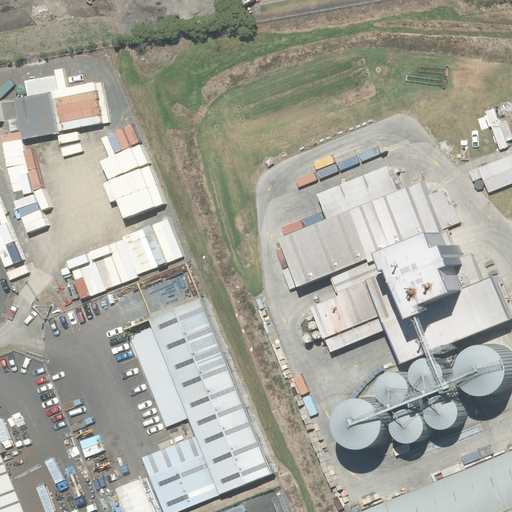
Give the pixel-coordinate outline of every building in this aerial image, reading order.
[(31,97),(60,91),(57,75),(28,81),(31,97)] [(60,91),(31,97),(18,99),(24,130),(26,140),(69,132),(69,130),(106,123),(99,84),(60,91)] [(18,98),(0,100),(0,119),(1,119),(3,134),(24,130),(18,99),(18,98)] [(511,156),(482,168),(491,192),(511,184),(511,156)] [(332,218),(280,239),(299,287),(355,265),(363,286),(318,304),(336,349),(396,326),(410,362),(511,321),(511,295),(504,275),(477,285),(454,225),(440,230),(421,183),(402,191),(392,165),(322,193),(332,218)] [(172,221),(145,231),(158,268),(186,258),(172,221)] [(203,300),(130,330),(168,420),(188,412),(196,431),(221,491),(274,469),(203,300)] [(511,390),(511,346),(504,343),(495,342),(486,345),(479,351),(474,358),(472,367),(473,376),(477,384),(483,390),(490,393),(499,395),(507,393),(511,390)] [(457,367),(455,362),(450,358),(445,356),(440,355),(434,357),(429,360),(425,364),(423,370),(423,376),(425,382),(429,386),(434,389),(439,390),(445,390),(450,388),(454,384),(457,379),(458,373),(457,367)] [(422,380),(419,375),(415,371),(410,368),(404,368),(399,369),(394,372),(390,377),(388,382),(388,388),(390,394),(394,399),(399,402),(404,403),(410,402),(415,400),(419,396),(422,391),(423,386),(422,380)] [(471,407),(468,402),(464,398),(459,395),(453,394),(447,396),(442,399),(438,404),(436,409),(437,415),(439,421),(442,425),(447,428),(453,430),(458,429),(464,427),(468,423),(471,418),(472,412),(471,407)] [(390,442),(395,436),(399,429),(400,420),(398,412),(394,405),(388,399),(379,396),(370,395),(362,398),(354,403),(350,411),(347,420),(348,428),(352,437),(358,442),(366,446),(374,447),(382,446),(390,442)] [(437,421),(435,416),(430,412),(425,409),(420,409),(414,410),(409,413),(405,418),(403,423),(403,429),(405,435),(409,439),(414,442),(419,444),(425,443),(430,441),(434,437),(437,432),(438,426),(437,421)] [(35,511),(0,429),(0,511),(35,511)] [(166,511),(169,511),(221,491),(196,431),(142,454),(166,511)] [(511,511),(511,445),(350,511),(511,511)] [(164,511),(150,476),(117,489),(126,511),(164,511)]
